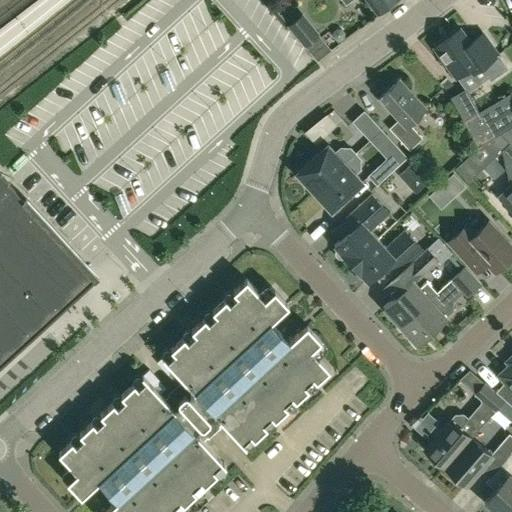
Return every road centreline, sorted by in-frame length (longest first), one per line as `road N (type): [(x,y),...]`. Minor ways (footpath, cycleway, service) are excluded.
road 1 (residential): [(0,441),(250,212)]
road 2 (residential): [(250,212),(283,118),(437,0)]
road 3 (residential): [(420,389),(250,212)]
road 4 (residential): [(511,307),(420,389)]
